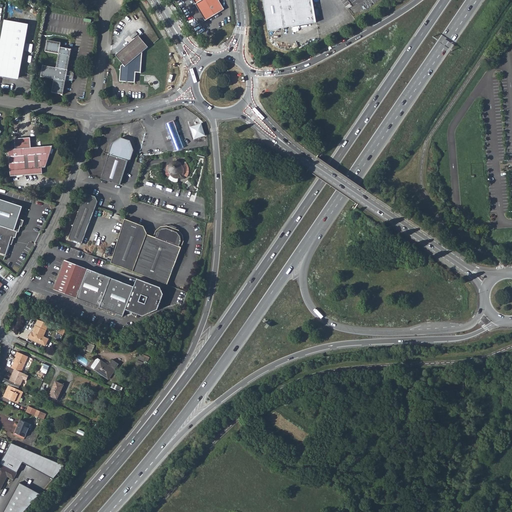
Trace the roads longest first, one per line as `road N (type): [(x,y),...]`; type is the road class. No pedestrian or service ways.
road 1 (trunk): [(445,0),(134,443)]
road 2 (trunk): [(149,459),(220,398),(305,352),(459,338),(503,319)]
road 3 (trunk): [(213,112),(219,200),(209,295),(193,346),(134,443)]
road 4 (trunk): [(149,459),(330,206)]
road 5 (trunk): [(487,304),(473,322),(448,330),(365,332),(327,322),(305,297),(302,272),(330,206)]
road 6 (trunk): [(330,206),(471,0)]
road 7 (tertiary): [(472,273),(291,148)]
road 8 (residential): [(92,116),(50,231),(0,311)]
road 9 (trunk): [(418,0),(314,60),(249,74)]
